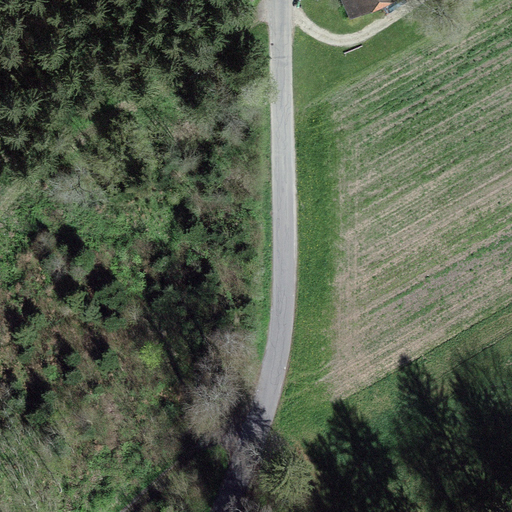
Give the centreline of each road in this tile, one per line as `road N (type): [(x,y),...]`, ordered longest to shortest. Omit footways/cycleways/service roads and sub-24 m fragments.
road 1 (tertiary): [(269,0),(284,305),(275,385),(223,511)]
road 2 (track): [(130,511),(275,385)]
